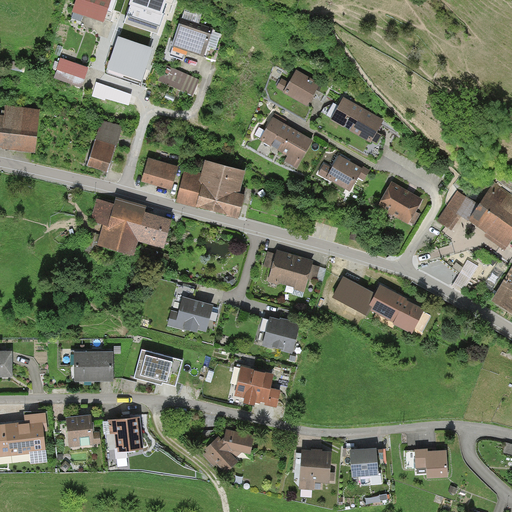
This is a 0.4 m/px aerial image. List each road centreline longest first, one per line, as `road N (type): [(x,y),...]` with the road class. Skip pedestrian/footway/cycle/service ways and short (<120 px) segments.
road 1 (residential): [(468,428),(326,433),(154,400),(0,399)]
road 2 (residential): [(124,194),(146,107),(189,115),(205,71)]
road 3 (unclassified): [(402,268),(258,227)]
road 4 (residential): [(402,268),(437,202),(433,191),(382,165)]
road 5 (track): [(154,400),(154,428),(209,472),(226,511)]
road 6 (unclassified): [(258,227),(124,194)]
road 7 (unclassified): [(124,194),(0,163)]
road 8 (unclassified): [(511,329),(402,268)]
